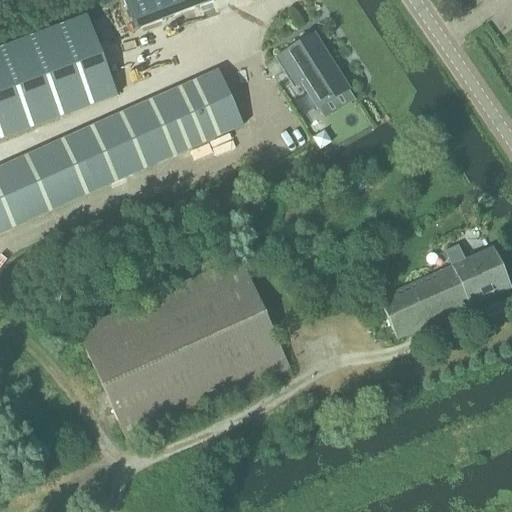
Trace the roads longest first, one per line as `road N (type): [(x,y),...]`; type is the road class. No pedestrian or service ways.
road 1 (track): [(0,330),(41,353),(113,463),(138,461),(237,420),(338,364),(397,352)]
road 2 (tertiary): [(511,139),(421,0)]
